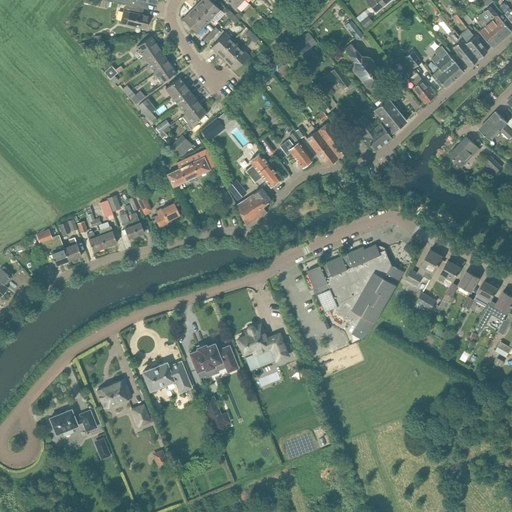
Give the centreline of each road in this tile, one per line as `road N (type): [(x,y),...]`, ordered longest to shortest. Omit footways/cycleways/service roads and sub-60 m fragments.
road 1 (residential): [(0,335),(58,278),(259,225),(302,178),(384,150),(511,37)]
road 2 (residential): [(511,285),(408,222),(381,218),(258,276),(108,329),(70,351),(22,403),(15,429)]
